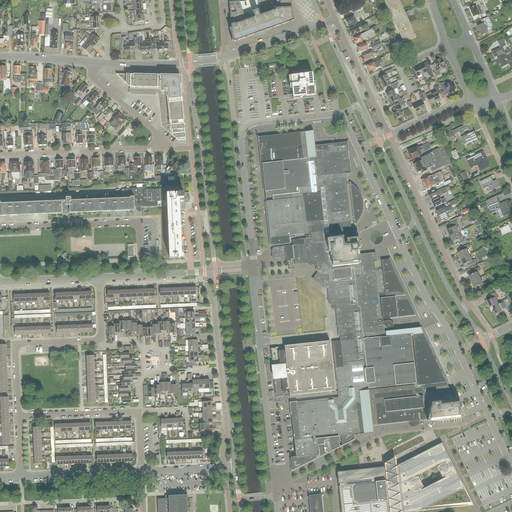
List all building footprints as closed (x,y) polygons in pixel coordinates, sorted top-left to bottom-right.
[(232,43),(265,31),(287,24),(294,21),(292,15),(290,0),(274,0),(276,10),(260,16),(258,10),(252,12),(254,17),(246,20),(235,24),(235,23),(231,25),(231,28),(229,29),(231,35),(232,41),(232,43)] [(403,10),(398,0),(387,0),(384,1),(384,2),(385,2),(403,42),(403,43),(411,39),(416,37),(415,37),(409,23),(406,17),(409,15),(410,15),(408,11),(404,13),(403,10)] [(471,4),(473,7),(470,9),(473,17),(479,15),(479,16),(483,14),(479,6),(481,5),(479,0),(471,4)] [(230,21),(231,25),(235,23),(235,24),(246,20),(245,18),(239,2),(239,1),(235,2),(229,2),(230,8),(230,13),(230,19),(230,20),(230,21)] [(359,5),(349,9),(352,14),(361,9),(359,5)] [(86,21),(86,23),(100,23),(99,17),(94,17),(94,14),(88,14),(88,17),(90,17),(90,21),(86,21)] [(381,14),(375,17),(379,25),(385,23),(381,14)] [(144,15),(134,16),(135,22),(133,22),(134,25),(144,24),(143,21),(144,21),(144,15)] [(348,26),(356,22),(354,18),(355,18),(354,15),(353,16),(353,15),(344,19),(345,20),(344,20),(345,23),(346,22),(348,26)] [(490,20),(488,17),(481,20),(482,24),(477,27),(481,36),(488,33),(486,29),(491,26),(489,21),(490,20)] [(358,28),(362,26),(366,24),(365,22),(361,24),(349,29),(350,32),(350,33),(350,34),(351,34),(352,35),(356,33),(357,33),(358,33),(358,32),(359,32),(358,28)] [(95,29),(95,33),(101,32),(101,28),(100,28),(100,23),(86,23),(86,26),(91,26),(91,29),(95,29)] [(3,36),(1,36),(0,36),(0,46),(9,46),(9,36),(12,36),(12,29),(12,27),(7,27),(7,36),(3,36)] [(371,30),(353,38),(355,41),(354,42),(355,43),(356,43),(356,44),(360,42),(361,43),(362,42),(362,41),(363,41),(361,37),(362,37),(363,38),(364,37),(364,39),(369,37),(369,35),(372,34),(371,30)] [(58,33),(50,32),(49,48),(56,49),(57,49),(58,33)] [(87,35),(86,36),(96,44),(100,40),(98,39),(101,35),(101,32),(95,33),(93,35),(93,34),(90,37),(88,35),(87,35)] [(87,40),(85,43),(92,49),(96,44),(86,36),(85,38),(87,40)] [(124,52),(130,52),(129,43),(128,40),(126,40),(125,37),(121,38),(122,45),(124,45),(124,52)] [(134,42),(129,43),(130,52),(135,51),(134,44),(137,43),(137,38),(136,37),(133,37),(134,42)] [(145,40),(145,43),(146,52),(152,51),(151,44),(154,44),(153,38),(153,37),(150,37),(150,40),(145,40)] [(137,38),(137,43),(137,45),(140,45),(141,52),(146,52),(145,43),(143,43),(142,38),(140,39),(140,38),(137,38)] [(163,52),(162,42),(159,43),(159,38),(153,38),(154,44),(154,45),(157,45),(158,52),(163,52)] [(509,53),(511,52),(510,49),(508,50),(507,49),(504,51),(502,47),(506,46),(504,42),(503,39),(497,42),(500,48),(492,52),(494,57),(497,56),(502,67),(510,63),(506,55),(509,53)] [(92,49),(85,43),(83,40),(79,45),(80,46),(78,48),(82,52),(84,50),(88,53),(92,49)] [(379,42),(370,46),(372,50),(381,46),(379,42)] [(359,52),(365,50),(366,50),(367,49),(368,49),(368,48),(366,43),(357,47),(359,52)] [(379,51),(377,52),(378,54),(386,50),(384,45),(378,48),(379,51)] [(372,54),(375,53),(374,51),(362,56),(363,59),(363,60),(363,61),(364,61),(365,62),(374,58),(373,56),(372,54)] [(366,66),(365,66),(367,68),(369,72),(372,70),(373,71),(375,70),(375,69),(380,66),(379,64),(382,62),(383,63),(387,61),(384,56),(380,58),(381,60),(373,63),(372,62),(366,65),(366,66)] [(433,64),(431,65),(434,72),(433,73),(435,77),(441,74),(439,70),(444,67),(443,66),(444,65),(442,59),(440,60),(440,59),(435,60),(436,62),(433,64)] [(418,66),(422,74),(426,72),(428,75),(431,78),(434,77),(430,69),(428,69),(428,67),(425,69),(423,64),(418,66)] [(17,67),(14,67),(13,81),(21,82),(22,75),(20,75),(20,67),(19,67),(18,66),(17,66),(17,67)] [(422,74),(418,66),(413,69),(415,73),(412,74),(415,80),(418,79),(417,77),(422,74)] [(10,80),(6,80),(6,78),(7,78),(7,75),(6,76),(6,67),(0,67),(0,80),(1,80),(1,81),(4,81),(4,87),(6,87),(6,94),(10,94),(10,80)] [(37,81),(38,74),(38,72),(38,71),(36,71),(36,68),(33,68),(32,67),(31,67),(31,68),(30,68),(30,75),(30,81),(29,85),(34,85),(34,81),(37,81)] [(381,83),(389,80),(387,75),(393,72),(392,69),(384,72),(385,75),(378,78),(381,83)] [(70,81),(68,81),(69,79),(70,79),(70,78),(70,77),(71,73),(65,71),(64,74),(59,73),(59,84),(60,84),(59,89),(63,90),(64,88),(66,89),(66,86),(69,87),(70,81)] [(290,76),(291,87),(292,97),(314,95),(313,84),(312,73),(290,76)] [(163,127),(166,131),(178,140),(185,140),(179,76),(116,74),(130,87),(131,87),(131,94),(131,90),(159,90),(159,94),(161,96),(160,96),(162,124),(167,124),(167,125),(163,125),(163,127)] [(390,85),(391,88),(397,85),(399,84),(398,82),(391,84),(389,80),(381,83),(383,88),(390,85)] [(446,82),(442,83),(439,84),(443,91),(445,90),(447,93),(450,92),(450,93),(454,91),(454,90),(455,89),(453,84),(451,84),(450,83),(447,84),(446,82)] [(86,85),(84,84),(76,93),(79,96),(81,92),(83,94),(84,93),(85,93),(85,92),(85,91),(88,88),(87,87),(87,86),(86,85)] [(385,94),(388,99),(396,95),(394,90),(398,88),(397,85),(391,88),(392,90),(385,94)] [(436,92),(431,94),(435,103),(440,100),(437,94),(439,92),(437,86),(434,88),(436,92)] [(435,103),(431,94),(430,93),(426,95),(424,92),(422,94),(424,99),(427,98),(430,105),(435,103)] [(96,94),(95,94),(94,93),(91,97),(90,98),(90,99),(91,100),(85,107),(90,112),(94,107),(92,106),(99,97),(97,95),(97,94),(96,94)] [(422,101),(417,103),(421,111),(426,109),(422,102),(425,101),(424,99),(422,94),(419,95),(422,101)] [(397,100),(398,103),(403,101),(404,100),(403,98),(398,100),(396,95),(388,99),(390,104),(397,100)] [(102,100),(98,105),(98,104),(94,108),(95,109),(97,110),(97,109),(101,112),(103,109),(105,110),(109,105),(105,102),(106,102),(104,100),(103,101),(102,100)] [(403,101),(398,103),(394,105),(395,108),(392,109),(394,112),(392,113),(394,117),(396,116),(396,117),(402,115),(401,114),(403,113),(400,106),(404,103),(403,101)] [(421,111),(417,103),(412,106),(410,101),(407,103),(410,108),(412,107),(415,114),(421,111)] [(64,114),(58,112),(54,120),(60,123),(64,114)] [(105,129),(106,130),(109,127),(111,129),(122,116),(118,112),(114,117),(113,117),(113,118),(112,119),(114,120),(110,125),(106,122),(103,126),(102,127),(105,129)] [(109,127),(106,130),(112,134),(119,125),(121,126),(122,126),(123,125),(123,124),(126,120),(122,116),(111,129),(109,127)] [(61,123),(61,126),(59,126),(59,132),(63,132),(63,144),(67,143),(67,126),(66,123),(61,123)] [(89,130),(89,125),(89,123),(85,123),(85,131),(87,131),(87,132),(87,135),(88,143),(95,143),(95,135),(95,131),(95,132),(95,130),(89,130)] [(469,123),(457,129),(447,134),(450,141),(455,139),(453,135),(459,132),(465,145),(477,139),(469,123)] [(55,124),(42,125),(42,128),(43,144),(47,144),(47,138),(47,137),(47,136),(47,135),(47,134),(46,134),(46,131),(55,130),(55,124)] [(260,152),(263,176),(265,191),(265,192),(270,191),(270,196),(272,196),(273,201),(266,201),(266,202),(267,214),(269,227),(269,231),(270,238),(295,235),(297,235),(305,234),(305,239),(292,240),(293,246),(281,247),(280,247),(273,248),(271,250),(272,258),(275,260),(281,260),(282,259),(285,258),(286,259),(289,259),(289,258),(294,258),(294,257),(296,257),(296,262),(306,261),(306,263),(309,265),(317,264),(327,263),(325,252),(324,242),(324,241),(323,234),(323,230),(323,228),(324,226),(323,221),(322,213),(322,206),(320,195),(314,196),(313,189),(311,189),(311,186),(309,169),(307,147),(306,142),(305,132),(277,135),(274,135),(273,135),(268,136),(267,136),(265,136),(259,137),(260,152)] [(13,140),(13,138),(11,138),(11,134),(4,134),(4,138),(6,138),(6,142),(7,142),(7,146),(13,146),(13,140)] [(328,405),(340,404),(341,403),(358,401),(361,403),(361,411),(362,415),(363,427),(372,426),(369,402),(368,390),(368,389),(368,388),(367,388),(366,388),(365,389),(364,389),(363,387),(362,378),(361,367),(361,364),(364,356),(364,354),(363,344),(362,339),(381,337),(387,336),(387,331),(385,331),(362,334),(361,328),(363,328),(362,317),(361,312),(359,313),(359,307),(358,302),(357,296),(360,296),(359,291),(358,286),(358,280),(356,280),(355,275),(354,269),(359,269),(358,263),(358,262),(346,263),(333,265),(333,258),(332,252),(332,251),(329,251),(328,238),(344,236),(345,244),(347,244),(348,244),(347,238),(355,238),(354,235),(354,233),(354,231),(351,232),(351,225),(350,221),(349,214),(349,211),(348,205),(348,200),(348,199),(347,192),(346,184),(346,183),(346,178),(345,174),(350,173),(349,163),(349,162),(349,161),(349,157),(348,151),(347,146),(347,142),(325,145),(315,146),(313,146),(312,142),(309,142),(306,142),(307,147),(309,169),(311,186),(311,189),(313,189),(314,196),(320,195),(322,206),(322,213),(323,221),(324,226),(323,228),(323,230),(323,234),(324,241),(324,242),(325,252),(327,263),(317,264),(317,266),(316,266),(316,269),(317,271),(318,271),(318,272),(323,272),(327,275),(327,276),(328,276),(334,281),(341,280),(342,285),(346,285),(347,292),(345,292),(345,297),(346,303),(347,308),(352,308),(352,314),(353,318),(353,319),(350,319),(350,320),(352,321),(353,327),(351,329),(352,335),(353,335),(354,340),(356,360),(351,366),(352,376),(354,387),(355,396),(339,398),(339,399),(338,399),(338,397),(333,398),(328,399),(328,403),(328,405)] [(428,143),(418,148),(417,147),(408,152),(410,156),(429,146),(428,143)] [(429,146),(410,156),(410,157),(411,160),(411,159),(412,160),(421,155),(431,150),(429,146)] [(421,158),(412,162),(418,174),(421,172),(422,175),(428,172),(428,173),(431,171),(432,173),(435,171),(451,163),(443,147),(421,158)] [(483,151),(466,159),(470,168),(478,164),(481,170),(480,171),(489,167),(488,165),(489,165),(486,158),(482,159),(479,153),(483,152),(483,151)] [(157,171),(157,170),(161,170),(161,165),(163,165),(163,164),(163,163),(163,162),(163,161),(163,157),(162,157),(161,156),(160,156),(159,157),(156,157),(156,167),(155,167),(155,171),(157,171)] [(137,172),(137,166),(141,166),(141,158),(140,158),(140,157),(137,157),(137,158),(134,158),(134,165),(133,165),(133,164),(129,165),(130,177),(134,177),(134,172),(137,172)] [(106,170),(109,170),(111,170),(111,167),(113,166),(113,158),(105,159),(105,167),(105,170),(106,170)] [(125,164),(126,164),(126,162),(125,162),(125,158),(122,158),(121,158),(120,158),(118,158),(119,166),(117,166),(117,170),(121,170),(121,169),(124,169),(124,165),(125,165),(125,164)] [(59,181),(59,172),(60,172),(60,169),(63,168),(63,167),(63,165),(63,164),(63,160),(56,161),(56,170),(54,170),(55,180),(55,181),(59,181)] [(170,172),(172,169),(174,170),(179,164),(174,160),(166,169),(166,170),(166,171),(165,177),(174,177),(174,172),(170,173),(170,172)] [(49,161),(45,161),(46,177),(46,181),(55,180),(54,170),(54,169),(50,170),(49,161)] [(438,178),(439,180),(443,178),(442,176),(441,177),(439,173),(431,177),(430,177),(429,177),(428,177),(427,178),(426,179),(421,181),(423,185),(438,178)] [(483,189),(486,187),(488,186),(490,192),(499,187),(496,181),(493,182),(490,177),(479,182),(483,189)] [(438,178),(423,185),(425,189),(435,185),(440,182),(439,180),(438,178)] [(352,184),(350,183),(354,225),(355,225),(355,224),(356,223),(357,222),(358,221),(359,220),(359,219),(360,218),(361,216),(361,215),(362,214),(362,212),(363,211),(363,210),(363,208),(363,207),(363,205),(363,204),(363,203),(363,201),(363,200),(362,198),(362,197),(361,196),(361,194),(360,193),(359,192),(359,191),(358,190),(357,188),(356,187),(355,186),(354,186),(353,185),(352,184)] [(1,202),(0,202),(0,216),(4,216),(11,216),(18,215),(24,215),(31,215),(38,214),(45,214),(48,214),(52,214),(58,214),(62,213),(64,214),(65,214),(67,214),(68,214),(70,213),(72,213),(79,213),(86,212),(93,212),(99,212),(106,211),(113,211),(120,211),(126,211),(133,210),(133,207),(137,207),(141,207),(142,207),(143,207),(147,207),(157,206),(156,201),(158,201),(163,201),(163,202),(167,202),(167,207),(167,209),(167,213),(167,219),(168,226),(168,232),(168,239),(168,245),(169,252),(169,258),(170,258),(172,258),(173,258),(174,258),(175,258),(177,258),(178,258),(179,258),(180,258),(183,257),(184,257),(184,256),(183,256),(183,249),(181,249),(180,209),(183,209),(186,209),(186,205),(186,203),(189,203),(189,201),(190,200),(190,199),(190,198),(190,197),(190,195),(189,194),(189,192),(184,193),(184,191),(183,191),(183,193),(167,193),(167,194),(166,194),(165,194),(164,189),(159,189),(155,189),(151,189),(147,189),(143,190),(142,186),(142,184),(137,184),(137,185),(137,188),(133,189),(126,189),(126,196),(126,197),(126,198),(122,198),(119,199),(113,199),(106,199),(99,199),(92,200),(85,200),(78,200),(72,201),(71,201),(71,199),(71,198),(66,198),(66,199),(66,201),(65,201),(58,201),(44,202),(38,202),(31,202),(24,203),(17,203),(10,203),(3,204),(1,204),(1,202)] [(440,190),(437,192),(436,190),(435,190),(432,191),(433,192),(428,194),(428,195),(429,197),(431,200),(442,194),(440,190)] [(446,202),(444,199),(441,200),(440,200),(440,198),(432,202),(431,202),(433,206),(434,206),(435,207),(446,202)] [(499,201),(487,206),(491,214),(498,211),(501,218),(504,217),(511,213),(506,202),(500,204),(499,201)] [(438,216),(452,209),(451,206),(446,209),(445,208),(437,212),(436,211),(436,212),(438,216)] [(454,212),(452,209),(438,216),(441,222),(449,218),(447,215),(454,212)] [(451,223),(453,228),(447,230),(450,236),(458,233),(455,225),(458,223),(457,221),(451,223)] [(480,227),(477,229),(478,232),(475,234),(477,237),(483,234),(480,227)] [(463,239),(462,238),(463,237),(462,234),(464,233),(463,230),(458,233),(450,236),(453,242),(459,239),(461,244),(466,241),(465,238),(463,239)] [(295,235),(270,238),(271,246),(290,244),(289,238),(295,237),(295,235)] [(347,244),(345,244),(344,236),(328,238),(329,251),(332,251),(332,252),(333,258),(333,265),(346,263),(358,262),(360,262),(359,257),(359,255),(358,250),(360,250),(360,248),(361,248),(360,241),(359,241),(358,237),(355,238),(347,238),(348,244),(347,244)] [(461,259),(469,255),(467,249),(470,248),(469,245),(460,248),(462,251),(458,253),(461,259)] [(375,253),(371,253),(371,254),(368,254),(359,255),(359,257),(360,262),(358,262),(358,263),(359,269),(354,269),(355,275),(356,280),(358,280),(358,286),(359,291),(360,296),(357,296),(358,302),(359,307),(359,313),(361,312),(362,317),(363,328),(361,328),(362,334),(385,331),(387,331),(391,331),(393,328),(393,323),(390,321),(383,321),(377,322),(377,316),(376,311),(376,305),(378,305),(378,299),(377,294),(377,289),(376,280),(375,278),(375,273),(374,267),(374,261),(376,261),(375,253)] [(469,255),(461,259),(463,265),(467,263),(468,266),(477,262),(475,259),(472,261),(469,255)] [(401,285),(397,277),(396,275),(389,259),(384,260),(381,260),(383,276),(383,279),(384,288),(385,298),(380,298),(382,319),(415,315),(405,295),(401,285)] [(469,276),(471,282),(480,278),(478,272),(481,271),(479,268),(471,272),(472,275),(469,276)] [(353,335),(352,335),(351,329),(353,327),(352,321),(350,320),(350,319),(353,319),(353,318),(352,314),(352,308),(347,308),(346,303),(345,297),(345,292),(347,292),(346,285),(342,285),(341,280),(334,281),(328,276),(327,276),(327,275),(323,272),(318,272),(318,274),(313,279),(317,283),(323,287),(327,287),(327,289),(328,299),(329,305),(332,304),(332,310),(336,309),(336,316),(337,321),(337,326),(338,336),(339,336),(340,341),(332,342),(335,368),(336,378),(337,389),(338,397),(338,399),(339,399),(339,398),(355,396),(354,387),(352,376),(351,366),(356,360),(354,340),(353,335)] [(483,284),(480,278),(471,282),(474,288),(478,286),(479,289),(488,286),(486,282),(483,284)] [(490,307),(492,306),(498,303),(496,300),(498,299),(495,293),(488,296),(490,300),(487,301),(490,307)] [(492,306),(494,311),(492,312),(495,317),(498,315),(498,314),(501,312),(501,310),(506,308),(503,302),(498,304),(498,303),(492,306)] [(194,318),(194,316),(194,312),(193,312),(193,309),(183,310),(183,313),(185,313),(185,318),(194,318)] [(186,329),(186,335),(186,338),(188,337),(194,337),(194,334),(195,334),(195,330),(195,329),(186,329)] [(422,332),(412,333),(418,385),(446,382),(429,347),(422,332)] [(389,336),(387,336),(381,337),(362,339),(363,344),(364,354),(364,356),(361,364),(361,367),(362,378),(363,387),(364,389),(365,389),(366,388),(367,388),(368,388),(368,389),(393,386),(416,383),(415,375),(410,334),(405,334),(400,335),(394,335),(390,336),(389,336)] [(194,337),(188,337),(188,340),(188,346),(197,346),(197,344),(197,340),(194,340),(194,337)] [(278,347),(270,348),(272,366),(274,379),(275,396),(283,396),(284,396),(283,392),(289,392),(290,396),(335,391),(330,341),(284,346),(285,350),(279,351),(278,347)] [(198,356),(189,357),(189,362),(189,366),(195,365),(195,362),(198,362),(198,358),(198,356)] [(203,380),(204,389),(214,388),(213,381),(209,382),(209,380),(203,380)] [(427,420),(427,417),(426,414),(426,411),(426,408),(425,406),(425,403),(425,400),(431,399),(431,397),(451,395),(447,386),(430,387),(424,388),(424,391),(415,392),(414,385),(368,390),(369,402),(372,426),(408,422),(409,423),(409,424),(410,425),(411,426),(413,426),(414,426),(415,426),(416,425),(417,424),(418,423),(418,422),(419,421),(419,420),(427,420)] [(425,400),(427,417),(427,420),(434,419),(461,416),(451,395),(431,397),(431,399),(425,400)] [(206,398),(207,402),(202,402),(202,407),(211,407),(211,405),(211,401),(213,401),(212,397),(207,397),(206,398)] [(358,401),(341,403),(340,404),(328,405),(328,403),(328,399),(290,403),(294,441),(296,456),(291,457),(292,470),(303,465),(318,457),(328,452),(334,449),(339,447),(338,436),(341,436),(342,445),(354,439),(353,435),(361,434),(364,434),(363,427),(362,415),(361,411),(361,403),(358,401)] [(182,418),(178,418),(177,419),(177,428),(182,427),(182,431),(186,431),(185,424),(183,425),(182,418)] [(167,428),(166,419),(165,419),(160,420),(161,426),(158,426),(158,432),(161,432),(161,429),(167,428)] [(383,467),(337,472),(338,484),(340,484),(340,486),(339,486),(341,511),(412,511),(415,511),(417,511),(419,510),(422,509),(425,507),(426,507),(463,488),(464,487),(441,443),(397,465),(397,466),(396,467),(395,457),(384,463),(385,468),(384,468),(383,467)] [(472,468),(495,459),(493,454),(490,455),(489,453),(469,461),(470,465),(471,465),(472,468)] [(308,496),(309,511),(323,511),(321,494),(308,496)] [(187,511),(187,495),(165,496),(165,499),(157,499),(157,511),(187,511)]
